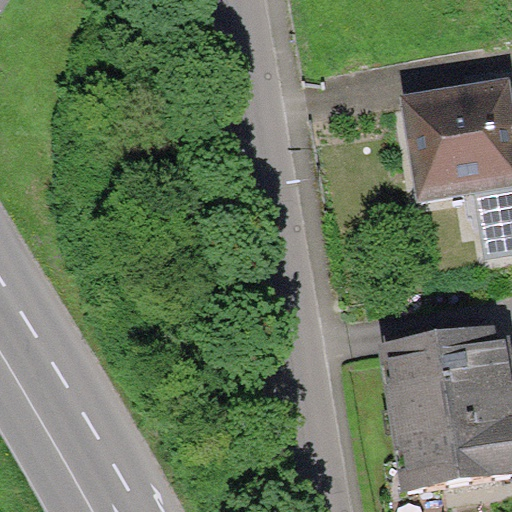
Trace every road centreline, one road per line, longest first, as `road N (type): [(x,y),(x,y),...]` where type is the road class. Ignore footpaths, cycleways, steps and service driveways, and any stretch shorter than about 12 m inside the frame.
road 1 (residential): [(241,0),(330,511)]
road 2 (primary): [(92,511),(0,348)]
